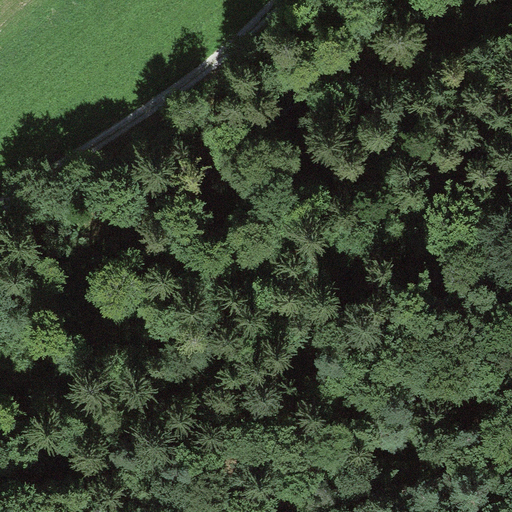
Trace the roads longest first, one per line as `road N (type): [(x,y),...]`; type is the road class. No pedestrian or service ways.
road 1 (track): [(277,0),(182,91),(0,207)]
road 2 (track): [(511,441),(384,511)]
